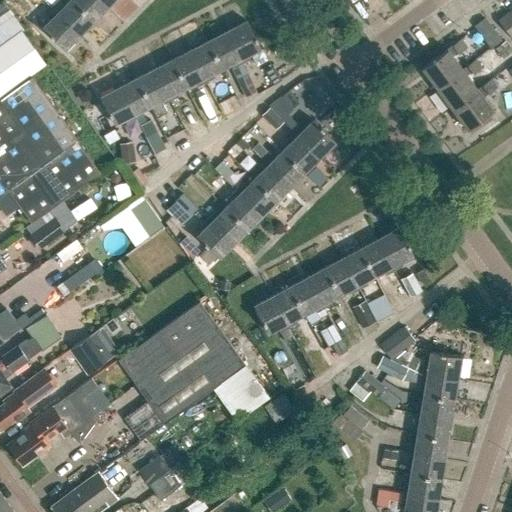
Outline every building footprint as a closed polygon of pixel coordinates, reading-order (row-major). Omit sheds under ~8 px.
[(29,7),(23,0),(6,0),(19,15),(29,7)] [(79,33),(92,19),(73,0),(68,0),(62,6),(59,3),(54,8),(79,33)] [(106,5),(100,0),(73,0),(92,19),(106,5)] [(0,23),(12,15),(3,2),(0,3),(0,23)] [(511,7),(496,19),(511,40),(511,39),(511,7)] [(62,50),(79,33),(54,8),(45,16),(49,20),(40,28),(62,50)] [(484,17),(472,26),(489,49),(501,40),(484,17)] [(245,55),(258,49),(244,21),(223,32),(240,64),(248,60),(245,55)] [(0,93),(42,63),(19,31),(0,44),(0,93)] [(231,68),(240,64),(223,32),(206,41),(220,68),(229,64),(231,68)] [(420,67),(437,89),(462,70),(461,69),(450,55),(455,51),(458,54),(466,48),(459,39),(420,67)] [(210,74),(220,68),(206,41),(189,50),(205,82),(213,78),(210,74)] [(502,58),(511,51),(511,50),(505,41),(495,49),(502,58)] [(196,87),(205,82),(189,50),(171,59),(185,86),(193,82),(196,87)] [(175,92),(185,86),(171,59),(154,68),(170,100),(177,96),(175,92)] [(474,59),(461,69),(462,70),(437,89),(452,110),(477,91),(476,89),(465,75),(470,71),(472,74),(481,68),(474,59)] [(231,70),(245,97),(256,91),(242,64),(231,70)] [(271,86),(280,80),(272,66),(263,72),(271,86)] [(170,100),(154,68),(136,77),(151,105),(148,106),(155,118),(165,112),(161,104),(170,100)] [(0,98),(0,207),(5,214),(18,205),(30,221),(97,173),(29,77),(0,98)] [(139,110),(148,106),(151,105),(136,77),(119,86),(135,118),(142,115),(139,110)] [(487,94),(495,88),(489,80),(476,89),(477,91),(452,110),(466,129),(492,111),(480,95),(485,91),(487,94)] [(135,118),(119,86),(98,97),(112,124),(123,119),(125,123),(135,118)] [(288,91),(282,96),(292,108),(298,103),(288,91)] [(219,102),(226,115),(234,111),(227,98),(219,102)] [(261,115),(275,129),(283,122),(269,107),(261,115)] [(206,113),(211,124),(223,119),(218,108),(206,113)] [(317,159),(333,142),(312,120),(301,130),(298,127),(292,133),(317,159)] [(144,136),(154,154),(165,149),(156,130),(144,136)] [(303,172),(317,159),(292,133),(284,140),(288,144),(281,150),(303,172)] [(257,142),(252,148),(260,156),(266,150),(257,142)] [(120,148),(122,164),(134,163),(132,147),(120,148)] [(289,186),(303,172),(281,150),(273,158),(269,155),(264,161),(289,186)] [(275,200),(289,186),(264,161),(256,168),(260,172),(253,178),(275,200)] [(221,163),(214,169),(221,176),(228,169),(221,163)] [(231,173),(225,179),(235,190),(236,188),(242,183),(231,173)] [(261,214),(275,200),(253,178),(245,186),(242,183),(236,188),(261,214)] [(247,227),(261,214),(236,188),(235,190),(228,196),(231,200),(226,206),(247,227)] [(168,208),(182,222),(196,207),(182,193),(168,208)] [(163,226),(140,194),(112,214),(135,246),(163,226)] [(233,241),(247,227),(226,206),(217,214),(214,211),(209,216),(233,241)] [(38,249),(64,231),(49,211),(26,227),(31,235),(29,236),(38,249)] [(216,258),(233,241),(209,216),(200,225),(204,228),(195,236),(216,258)] [(398,262),(412,255),(397,228),(377,239),(393,270),(401,266),(398,262)] [(73,239),(53,252),(59,262),(79,249),(73,239)] [(384,275),(393,270),(377,239),(359,248),(374,275),(382,271),(384,275)] [(364,281),(374,275),(359,248),(342,257),(359,288),(366,285),(364,281)] [(349,294),(359,288),(342,257),(325,267),(339,294),(347,290),(349,294)] [(70,276),(76,286),(94,273),(88,263),(70,276)] [(329,299),(339,294),(325,267),(307,276),(324,307),(331,304),(329,299)] [(423,287),(432,282),(424,268),(415,273),(423,287)] [(421,290),(412,273),(400,279),(409,297),(421,290)] [(314,313),(324,307),(307,276),(290,285),(305,313),(312,308),(314,313)] [(394,293),(402,288),(396,278),(388,282),(394,293)] [(219,282),(218,289),(228,290),(229,283),(219,282)] [(294,318),(305,313),(290,285),(273,295),(289,326),(296,322),(294,318)] [(11,317),(18,312),(2,291),(0,292),(0,305),(1,305),(11,317)] [(288,327),(289,326),(273,295),(252,306),(266,333),(277,327),(280,331),(288,327)] [(217,383),(242,365),(196,301),(116,360),(146,401),(122,418),(139,441),(218,383),(217,383)] [(374,319),(366,304),(365,301),(352,307),(363,328),(375,322),(374,319)] [(0,396),(11,388),(4,378),(12,372),(11,370),(40,349),(41,351),(60,337),(46,315),(24,328),(31,338),(27,341),(26,340),(1,358),(3,361),(0,363),(0,396)] [(289,326),(288,327),(303,355),(312,350),(306,340),(310,338),(301,322),(297,324),(296,322),(289,326)] [(321,333),(328,346),(340,340),(333,326),(321,333)] [(404,326),(380,344),(391,359),(415,340),(404,326)] [(69,350),(86,375),(107,360),(90,335),(69,350)] [(457,380),(461,357),(430,352),(428,366),(423,365),(422,374),(457,380)] [(402,381),(408,368),(382,356),(376,368),(402,381)] [(27,408),(56,386),(43,368),(13,391),(13,392),(2,400),(4,403),(0,405),(0,427),(13,418),(15,421),(29,411),(27,408)] [(365,370),(356,381),(370,392),(378,398),(387,387),(365,370)] [(453,399),(457,380),(422,374),(420,384),(424,384),(423,394),(453,399)] [(86,396),(99,388),(91,378),(27,423),(30,427),(19,435),(20,436),(7,444),(22,464),(35,455),(36,457),(46,450),(45,448),(48,445),(45,441),(59,431),(59,430),(64,426),(70,434),(81,444),(101,416),(86,396)] [(356,381),(349,390),(363,401),(370,392),(356,381)] [(450,418),(453,399),(423,394),(421,405),(417,404),(415,413),(450,418)] [(351,406),(344,415),(362,429),(369,420),(351,406)] [(364,430),(362,429),(344,415),(341,412),(333,423),(356,441),(364,430)] [(447,438),(450,418),(415,413),(414,423),(418,424),(417,433),(447,438)] [(172,432),(183,448),(202,435),(191,419),(172,432)] [(444,457),(447,438),(417,433),(415,445),(410,444),(409,451),(444,457)] [(384,449),(383,458),(397,460),(398,451),(384,449)] [(440,476),(444,457),(409,451),(407,462),(412,463),(410,471),(440,476)] [(167,470),(157,456),(137,471),(147,484),(167,470)] [(167,470),(147,484),(158,500),(193,474),(181,459),(167,470)] [(437,496),(440,476),(410,471),(408,484),(404,483),(403,490),(437,496)] [(98,511),(117,498),(97,472),(49,507),(52,511),(98,511)] [(290,499),(283,488),(274,495),(281,505),(290,499)] [(434,511),(437,496),(403,490),(401,501),(405,502),(403,511),(434,511)] [(234,492),(207,511),(243,511),(247,509),(234,492)]
